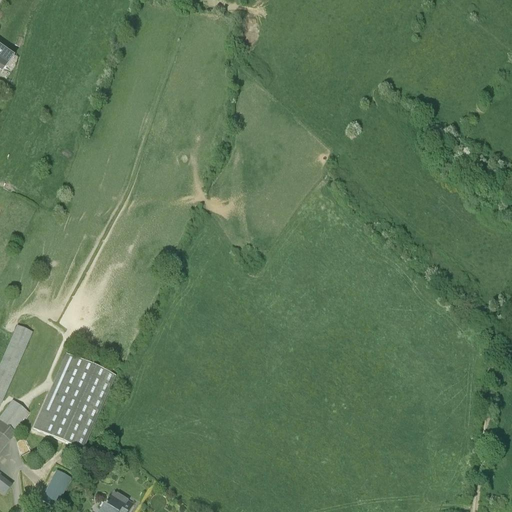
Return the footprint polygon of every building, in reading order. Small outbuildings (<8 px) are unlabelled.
[(0,72),(2,70),(10,58),(4,54),(0,50),(0,72)] [(17,326),(0,364),(0,406),(0,407),(33,333),(17,326)] [(82,452),(116,376),(66,354),(32,430),(82,452)] [(0,451),(15,433),(29,414),(12,401),(0,417),(0,451)] [(96,457),(102,461),(106,454),(100,451),(96,457)] [(56,509),(71,480),(56,472),(41,502),(56,509)] [(0,477),(0,492),(3,495),(10,486),(0,477)] [(100,511),(129,511),(131,509),(134,505),(128,501),(117,494),(117,495),(114,494),(112,497),(107,506),(105,505),(101,511),(100,511)]
